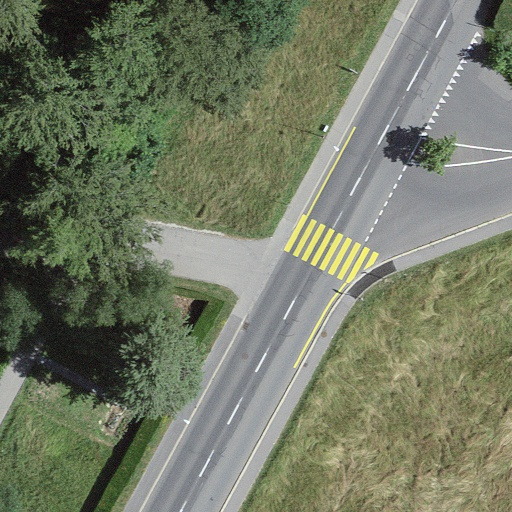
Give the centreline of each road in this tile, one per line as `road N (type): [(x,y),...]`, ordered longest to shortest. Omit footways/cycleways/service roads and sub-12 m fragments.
road 1 (tertiary): [(185,511),(359,196)]
road 2 (residential): [(359,196),(390,212),(511,190)]
road 3 (tertiary): [(359,196),(419,81)]
